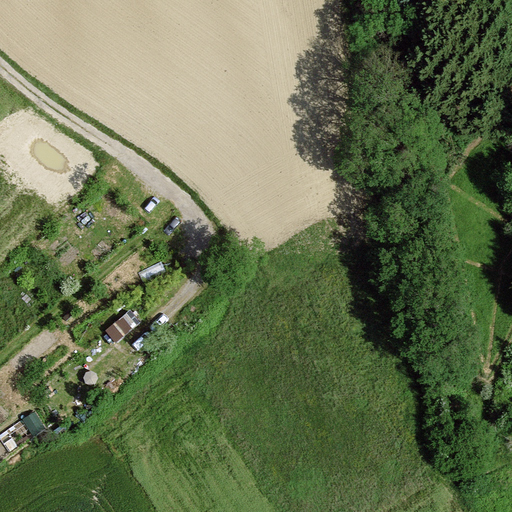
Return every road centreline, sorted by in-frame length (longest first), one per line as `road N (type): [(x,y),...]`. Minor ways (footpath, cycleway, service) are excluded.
road 1 (track): [(196,282),(210,267),(211,247),(195,212),(0,62)]
road 2 (track): [(113,426),(191,361),(225,316),(229,290),(210,267)]
